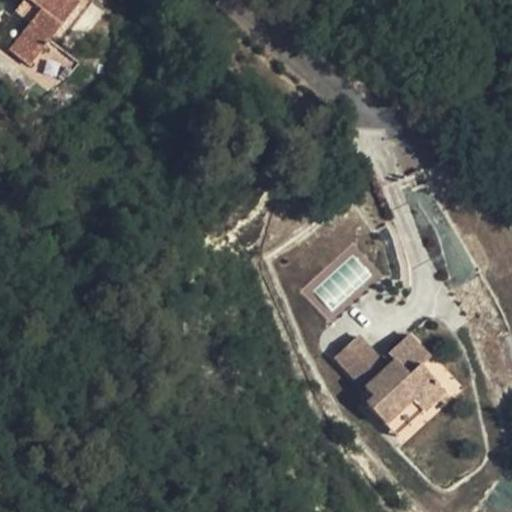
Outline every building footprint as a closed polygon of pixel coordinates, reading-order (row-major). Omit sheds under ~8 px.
[(24,0),(25,0),(39,11),(10,49),(31,66),(78,6),(69,0),(24,0)] [(17,85),(5,74),(0,80),(0,82),(11,92),(17,85)] [(17,85),(11,92),(22,101),(29,94),(17,85)] [(370,402),(364,409),(382,428),(409,403),(420,415),(440,396),(416,370),(424,363),(403,340),(383,359),(391,366),(383,373),(376,365),(353,341),(332,361),(370,402)] [(391,366),(383,359),(376,365),(383,373),(391,366)] [(409,403),(382,428),(393,440),(420,415),(409,403)]
